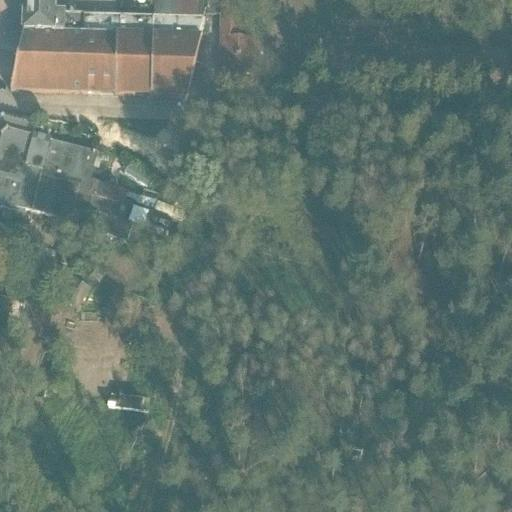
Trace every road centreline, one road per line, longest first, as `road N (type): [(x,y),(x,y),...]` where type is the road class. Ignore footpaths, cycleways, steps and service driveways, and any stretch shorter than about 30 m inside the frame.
road 1 (track): [(511,118),(244,116),(127,511)]
road 2 (unclassified): [(244,116),(0,107)]
